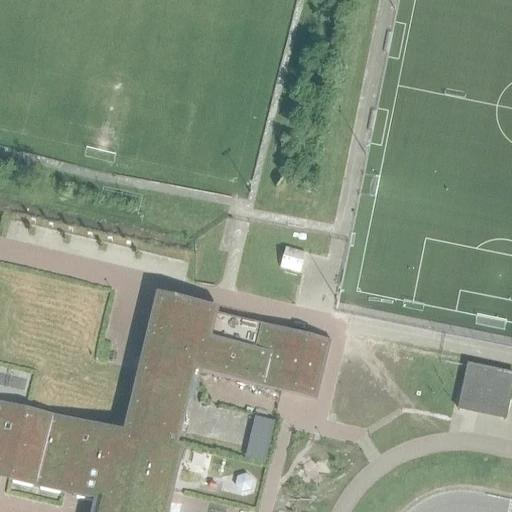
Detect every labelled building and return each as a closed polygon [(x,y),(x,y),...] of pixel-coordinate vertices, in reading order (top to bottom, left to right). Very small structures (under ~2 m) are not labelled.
[(284,248),(279,269),(299,274),(304,254),(284,248)] [(0,479),(7,481),(63,494),(99,503),(96,511),(161,511),(166,493),(191,387),(195,372),(316,401),(317,399),(312,398),(325,342),(330,343),(331,341),(154,299),(137,370),(122,432),(0,402),(0,479)] [(511,381),(511,375),(467,366),(458,405),(505,415),(511,381)] [(274,463),(280,421),(260,418),(254,460),(274,463)] [(241,493),(249,490),(251,482),(245,476),(237,478),(235,487),(241,493)]
